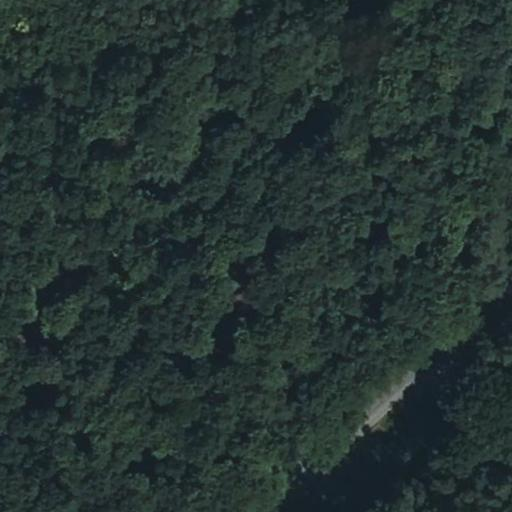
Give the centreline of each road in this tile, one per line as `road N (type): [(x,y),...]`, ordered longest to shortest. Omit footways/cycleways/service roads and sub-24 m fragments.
road 1 (tertiary): [(259,511),(511,283)]
road 2 (track): [(0,66),(143,30),(211,0)]
road 3 (track): [(511,190),(468,327)]
